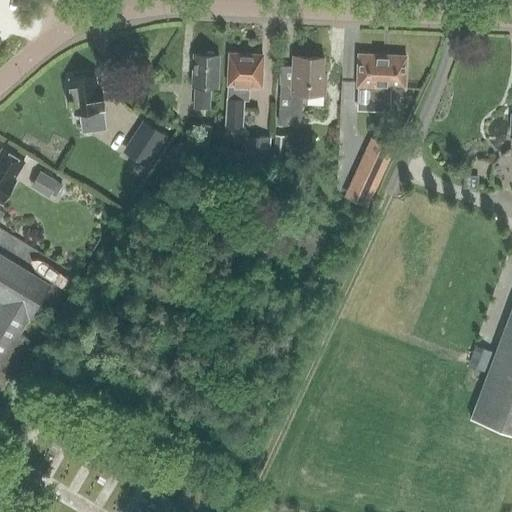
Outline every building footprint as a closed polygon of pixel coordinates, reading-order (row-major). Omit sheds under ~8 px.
[(217,87),(219,55),(194,53),(192,85),(195,85),(194,107),(209,107),(211,86),(217,87)] [(261,86),(263,54),(230,53),(228,84),(226,126),(242,127),(243,99),(248,99),(249,85),(261,86)] [(405,88),(406,55),(359,53),(357,86),(372,86),(371,104),(390,105),(390,87),(405,88)] [(325,93),(326,72),(323,72),(323,57),(293,56),(292,83),(281,83),(279,124),(291,124),(296,123),(300,120),(302,115),(303,92),(325,93)] [(79,112),(82,132),(107,128),(104,108),(101,83),(96,84),(95,74),(70,77),(71,85),(69,86),(70,97),(69,97),(70,103),(73,103),(74,112),(79,112)] [(147,168),(167,136),(143,120),(122,152),(147,168)] [(211,125),(201,123),(198,138),(208,140),(211,125)] [(288,136),(275,136),(274,152),(287,153),(288,136)] [(367,208),(395,149),(393,148),(370,137),(343,196),(365,207),(367,208)] [(268,159),(269,140),(246,139),(245,158),(268,159)] [(14,179),(24,162),(2,148),(0,151),(0,200),(2,202),(15,180),(14,179)] [(60,183),(40,171),(32,185),(52,197),(60,183)] [(463,188),(477,189),(478,177),(463,176),(463,188)] [(29,319),(50,285),(0,254),(0,301),(2,302),(0,305),(0,365),(29,319)] [(511,310),(470,423),(511,438),(511,310)]
